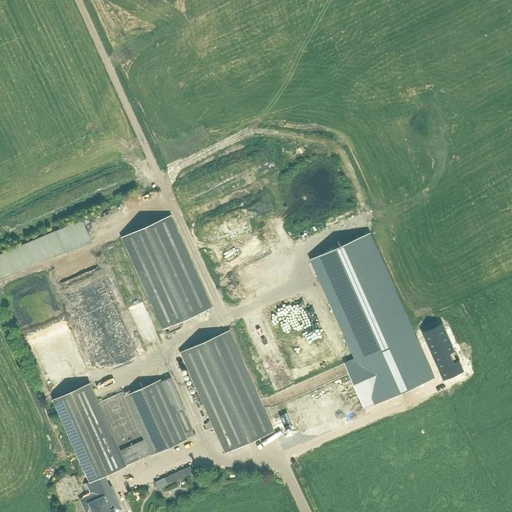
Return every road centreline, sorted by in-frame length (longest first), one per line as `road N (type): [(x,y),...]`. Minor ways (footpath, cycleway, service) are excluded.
road 1 (track): [(154,174),(76,0)]
road 2 (track): [(364,212),(332,145),(256,130)]
